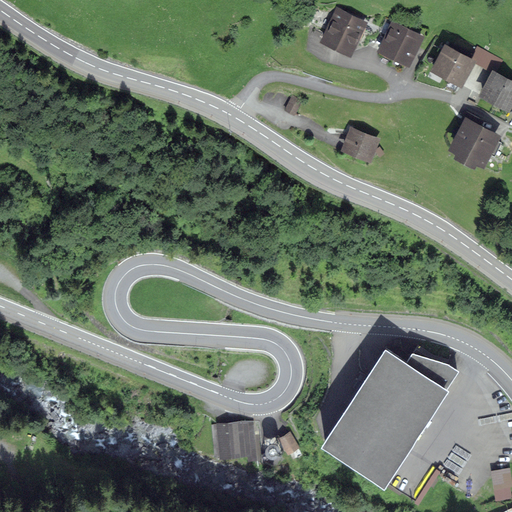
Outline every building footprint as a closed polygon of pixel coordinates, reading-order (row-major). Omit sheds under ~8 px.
[(363,24),(338,12),(325,41),(349,52),(363,24)] [(419,38),(395,26),(383,50),(407,62),(419,38)] [(472,63),(446,49),(435,70),(460,84),(472,63)] [(511,98),(511,84),(493,75),(483,95),(508,107),(511,98)] [(301,103),(292,99),(287,110),(296,114),(301,103)] [(495,136),(468,122),(454,149),(482,162),(495,136)] [(377,141),(352,131),(344,150),(369,160),(377,141)] [(385,348),(321,447),(384,489),(449,390),(447,389),(460,371),(448,363),(413,352),(406,362),(385,348)] [(252,420),(217,424),(221,457),(245,454),(246,461),(257,459),(252,420)] [(290,434),(281,439),(289,454),(298,449),(290,434)] [(511,478),(511,471),(492,474),(496,503),(511,500),(511,497),(511,487),(511,478)]
